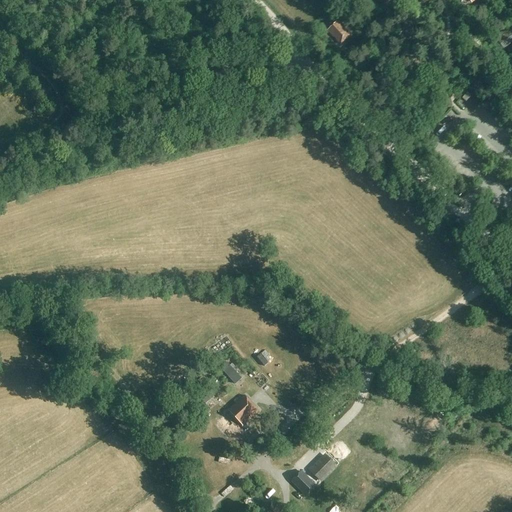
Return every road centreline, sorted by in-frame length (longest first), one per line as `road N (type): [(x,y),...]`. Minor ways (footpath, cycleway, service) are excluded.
road 1 (track): [(0,182),(130,143),(296,57)]
road 2 (track): [(0,319),(47,316),(77,332),(209,507)]
road 3 (track): [(458,212),(296,57)]
